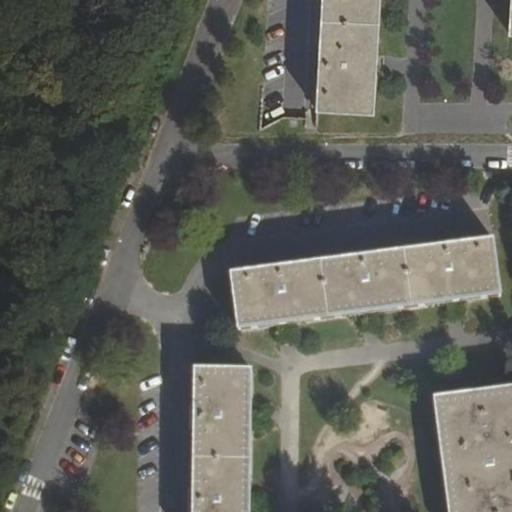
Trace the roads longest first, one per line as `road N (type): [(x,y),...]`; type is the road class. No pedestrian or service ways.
road 1 (residential): [(12,511),(155,150)]
road 2 (residential): [(155,150),(511,150)]
road 3 (unclassified): [(210,0),(155,150)]
